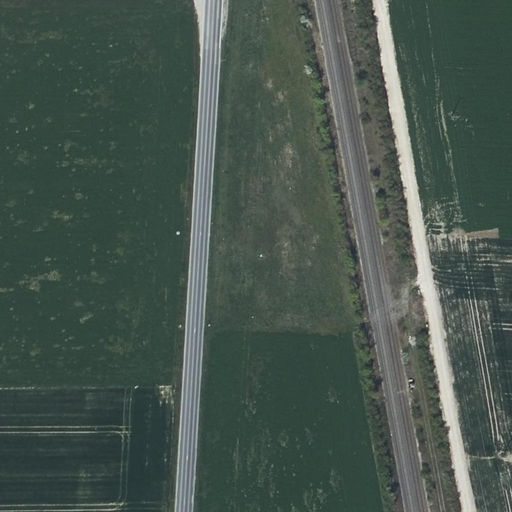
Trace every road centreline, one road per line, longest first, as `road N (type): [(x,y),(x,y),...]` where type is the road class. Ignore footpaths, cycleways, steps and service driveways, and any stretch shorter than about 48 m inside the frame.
road 1 (track): [(374,0),(472,511)]
road 2 (primary): [(183,511),(215,0)]
